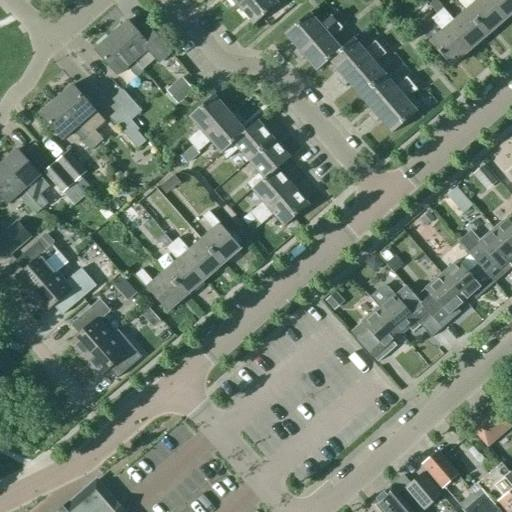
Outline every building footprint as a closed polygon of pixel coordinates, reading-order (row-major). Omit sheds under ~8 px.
[(242,0),(237,5),(253,23),(277,3),(274,0),(242,0)] [(469,51),(487,35),(466,10),(454,21),(436,0),(434,0),(429,4),(438,14),(437,14),(469,51)] [(487,35),(505,19),(488,0),(477,0),(466,10),(487,35)] [(511,0),(488,0),(505,19),(511,13),(511,0)] [(336,22),(331,15),(320,25),(309,13),(284,34),(297,48),(293,52),(296,56),(336,22)] [(429,42),(450,67),(469,51),(437,14),(432,19),(442,31),(429,42)] [(127,20),(111,35),(135,62),(150,48),(162,60),(171,52),(145,23),(136,31),(127,20)] [(328,60),(341,49),(331,38),(342,28),(336,22),(296,56),(300,60),(304,57),(316,71),(329,61),(328,60)] [(111,35),(94,50),(118,76),(129,68),(138,78),(144,72),(135,62),(111,35)] [(380,47),(374,41),(363,50),(353,38),(341,49),(328,60),(329,61),(340,74),(336,77),(340,81),(380,47)] [(360,96),(385,75),(374,63),(385,53),(380,47),(340,81),(343,86),(348,82),(360,96)] [(181,73),(166,87),(177,100),(193,87),(181,73)] [(371,110),(367,113),(371,118),(411,83),(406,77),(394,87),(385,75),(360,96),(371,110)] [(371,118),(375,122),(379,118),(392,133),(416,112),(405,99),(417,89),(411,83),(371,118)] [(71,86),(55,99),(96,146),(103,141),(95,131),(104,123),(71,86)] [(141,112),(123,91),(113,100),(120,109),(121,108),(132,120),(141,112)] [(230,114),(214,95),(189,116),(200,129),(188,140),(193,146),(230,114)] [(96,146),(55,99),(38,114),(62,141),(73,131),(90,151),(96,146)] [(132,120),(121,108),(120,109),(109,118),(128,139),(137,149),(146,141),(137,131),(139,130),(131,121),(132,120)] [(246,131),(230,114),(193,146),(198,152),(210,141),(221,153),(246,131)] [(258,120),(255,123),(246,131),(221,153),(226,159),(239,148),(249,161),(275,139),(258,120)] [(249,161),(255,168),(260,173),(247,183),(252,190),(277,168),(278,169),(291,158),(275,139),(249,161)] [(32,200),(31,201),(40,211),(46,205),(38,196),(48,187),(38,176),(38,175),(16,150),(0,164),(32,200)] [(66,153),(55,162),(74,183),(85,174),(66,153)] [(43,172),(62,193),(73,183),(54,162),(43,172)] [(17,196),(25,206),(31,201),(32,200),(0,164),(0,163),(0,196),(7,204),(17,196)] [(473,174),(487,190),(497,181),(483,165),(473,174)] [(293,186),(278,169),(277,168),(252,190),(263,202),(251,212),(256,218),(293,186)] [(256,218),(261,224),(273,214),(284,226),(309,205),(293,186),(256,218)] [(444,196),(454,207),(464,198),(454,188),(444,196)] [(122,209),(124,219),(140,215),(138,205),(122,209)] [(223,265),(241,248),(209,212),(203,217),(214,230),(202,240),(223,265)] [(511,212),(510,215),(494,228),(511,249),(511,212)] [(470,230),(458,241),(478,263),(494,282),(511,266),(511,249),(494,228),(480,241),(470,230)] [(20,245),(6,229),(0,234),(0,244),(9,254),(20,245)] [(23,271),(15,278),(30,296),(57,272),(68,263),(52,245),(55,243),(47,234),(36,243),(15,261),(23,271)] [(205,280),(173,243),(165,234),(158,239),(166,249),(177,261),(165,271),(187,296),(205,280)] [(205,280),(223,265),(202,240),(189,251),(178,238),(173,243),(205,280)] [(393,255),(385,263),(393,272),(401,265),(393,255)] [(464,300),(472,293),(476,298),(494,282),(478,263),(467,273),(457,260),(441,274),(464,300)] [(136,275),(168,312),(187,296),(165,271),(153,282),(142,270),(136,275)] [(30,296),(45,313),(52,307),(60,316),(83,297),(88,292),(73,275),(65,282),(57,272),(30,296)] [(425,288),(415,297),(426,309),(431,316),(441,328),(460,311),(456,307),(464,300),(441,274),(425,288)] [(379,285),(366,296),(377,308),(400,335),(408,328),(412,333),(420,325),(431,337),(441,328),(431,316),(426,309),(415,297),(404,285),(393,295),(385,285),(379,285)] [(325,300),(334,310),(344,301),(335,291),(325,300)] [(111,311),(100,299),(71,325),(79,334),(70,342),(85,359),(112,335),(100,321),(111,311)] [(362,322),(351,331),(361,343),(378,362),(397,346),(393,342),(400,335),(377,308),(362,322)] [(85,359),(101,377),(109,369),(118,379),(139,360),(131,350),(128,353),(112,335),(85,359)] [(467,423),(488,447),(511,425),(511,424),(492,402),(467,423)] [(442,487),(457,474),(437,451),(422,464),(442,487)] [(494,505),(498,502),(506,511),(511,511),(511,475),(501,463),(476,485),(480,489),(494,505)] [(390,485),(398,494),(405,488),(423,510),(441,494),(423,473),(410,483),(403,475),(390,485)] [(114,511),(91,485),(59,511),(114,511)] [(412,511),(398,494),(390,485),(368,504),(374,511),(412,511)] [(499,511),(494,505),(480,489),(473,495),(471,494),(458,505),(463,511),(499,511)]
